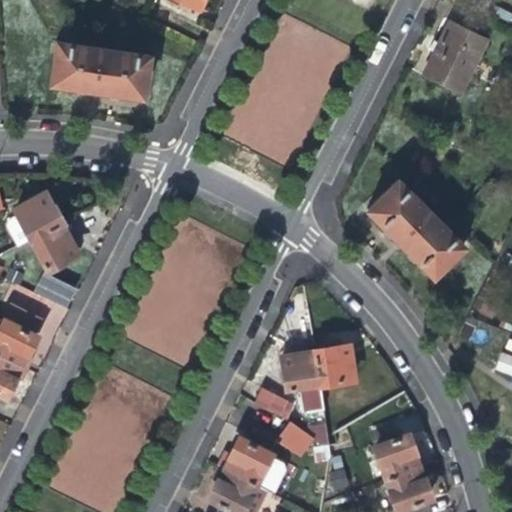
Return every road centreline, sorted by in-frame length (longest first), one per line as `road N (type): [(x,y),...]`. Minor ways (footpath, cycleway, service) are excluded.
road 1 (residential): [(168,166),(0,502)]
road 2 (residential): [(294,231),(353,278),(409,344),(454,422),(481,511)]
road 3 (residential): [(151,511),(294,231)]
road 4 (residential): [(294,231),(410,0)]
road 5 (residential): [(251,0),(168,166)]
road 6 (residential): [(0,145),(48,144),(168,166)]
road 7 (residential): [(168,166),(294,231)]
